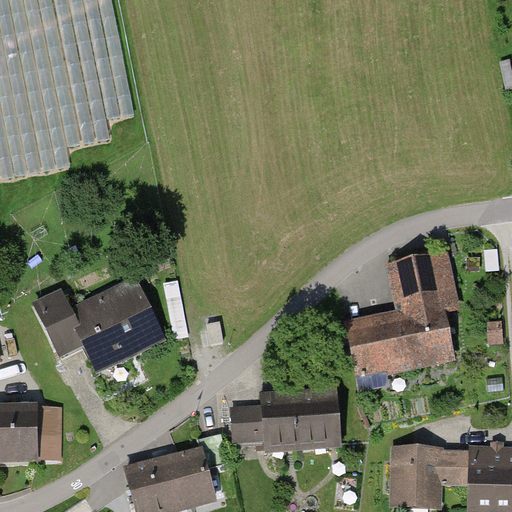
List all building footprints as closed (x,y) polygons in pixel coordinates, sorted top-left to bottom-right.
[(126,115),(137,108),(125,89),(98,93),(119,81),(113,70),(95,73),(70,87),(65,88),(70,118),(49,84),(53,108),(39,110),(46,123),(28,126),(30,140),(19,142),(20,152),(14,153),(3,160),(0,160),(0,176),(73,166),(70,148),(84,140),(111,136),(108,117),(126,115)] [(405,320),(347,332),(356,379),(454,360),(433,261),(394,269),(405,320)] [(165,349),(137,288),(73,316),(64,294),(33,308),(58,365),(87,353),(98,379),(165,349)] [(342,455),(339,393),(259,398),(260,410),(237,411),(239,450),(262,449),(263,459),(342,455)] [(64,412),(0,413),(0,466),(66,464),(64,412)] [(196,511),(217,506),(202,452),(124,473),(134,511),(196,511)] [(511,511),(511,457),(394,452),(391,511),(442,511),(443,490),(469,491),(468,511),(511,511)]
